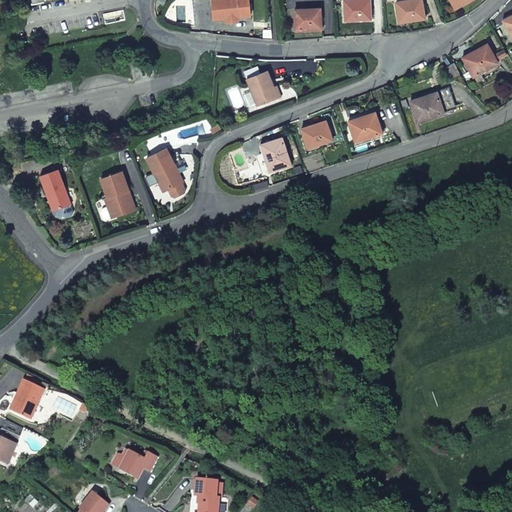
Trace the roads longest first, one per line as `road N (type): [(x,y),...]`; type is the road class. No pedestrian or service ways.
road 1 (track): [(318,511),(1,345)]
road 2 (residential): [(431,49),(196,43),(159,33),(145,18),(145,0)]
road 3 (residential): [(511,114),(216,211)]
road 4 (residential): [(216,211),(209,163),(225,139),(379,79),(431,49)]
road 5 (residential): [(216,211),(84,256),(65,276)]
